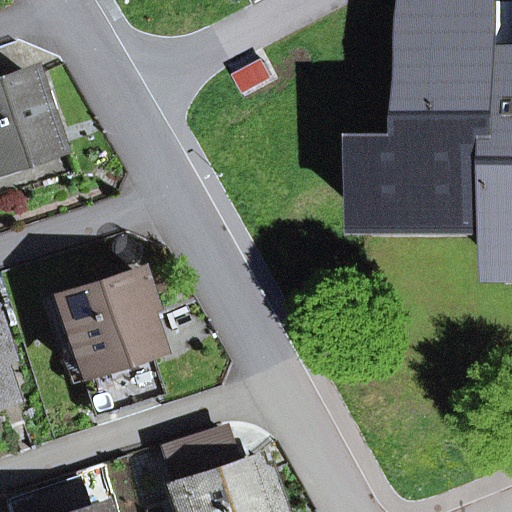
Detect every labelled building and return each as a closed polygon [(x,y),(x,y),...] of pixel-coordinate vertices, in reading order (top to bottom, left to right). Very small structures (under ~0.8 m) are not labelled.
[(511,4),(427,5),(427,128),(439,128),(439,140),(379,140),(379,230),(502,229),(502,217),(511,216),(511,4)] [(0,175),(22,169),(19,159),(50,149),(38,113),(33,96),(25,72),(0,80),(0,175)] [(38,113),(51,109),(45,92),(33,96),(38,113)] [(53,301),(76,372),(77,372),(137,353),(147,350),(135,310),(147,306),(137,274),(53,301)] [(91,417),(160,395),(149,360),(140,363),(137,353),(77,372),(91,417)] [(233,476),(217,427),(160,446),(176,494),(233,476)] [(176,494),(181,511),(257,511),(257,509),(271,504),(262,477),(248,481),(245,472),(233,476),(176,494)] [(89,511),(79,478),(5,502),(8,511),(89,511)]
